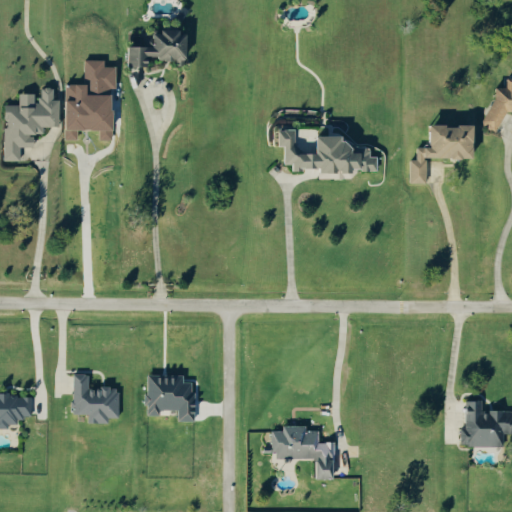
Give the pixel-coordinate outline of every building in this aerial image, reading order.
[(122,68),(144,65),(144,61),(182,58),(179,29),(140,33),(141,44),(120,46),(122,68)] [(107,139),(107,88),(112,88),(112,66),(100,66),(100,59),(81,59),(81,83),(60,83),(60,139),(75,139),(75,129),(96,129),(96,139),(107,139)] [(511,79),(502,79),(502,87),(491,87),(491,96),(478,125),(494,131),(503,109),(511,113),(511,79)] [(0,156),(0,159),(17,160),(17,146),(29,147),(29,133),(40,133),(40,126),(54,126),(54,99),(49,99),(49,87),(36,87),(36,101),(29,101),(30,93),(14,92),(14,104),(1,104),(0,156)] [(465,125),(421,124),(421,147),(412,147),(412,159),(406,159),(406,183),(423,183),(423,157),(465,158),(465,125)] [(372,171),(373,156),(365,155),(365,146),(334,145),(334,135),(309,135),(309,153),(292,152),(292,129),(273,128),(273,145),(280,145),(280,163),(288,164),(288,169),(372,171)] [(115,417),(115,387),(85,387),(85,373),(69,373),(69,414),(84,414),(83,422),(104,423),(104,417),(115,417)] [(179,375),(143,375),(143,415),(156,415),(156,409),(174,409),(174,420),(190,420),(190,382),(179,382),(179,375)] [(0,393),(0,422),(29,422),(28,393),(0,393)] [(500,445),(500,433),(511,433),(511,410),(479,411),(479,400),(463,400),(463,409),(461,409),(462,427),(457,427),(458,445),(500,445)] [(329,442),(315,442),(315,430),(302,430),(302,425),(278,425),(278,430),(269,430),(269,457),(310,457),(310,479),(330,478),(329,442)]
